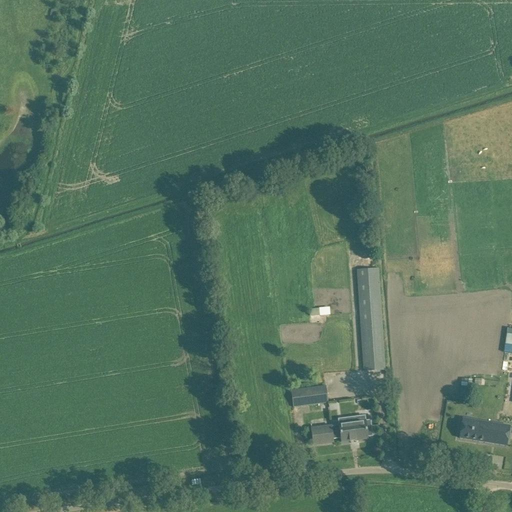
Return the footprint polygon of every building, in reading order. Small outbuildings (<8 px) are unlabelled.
[(357,271),(363,371),(385,370),(378,270),(357,271)] [(505,324),(496,325),(497,348),(506,348),(506,336),(505,324)] [(293,408),(328,403),(326,387),(291,391),(293,408)] [(370,420),(366,421),(356,422),(355,417),(347,419),(347,423),(339,424),(339,429),(332,430),(331,426),(313,429),(311,429),(313,445),(333,442),(333,439),(341,438),(341,442),(368,439),(367,437),(372,436),(370,420)] [(459,438),(507,446),(510,426),(462,419),(459,438)]
